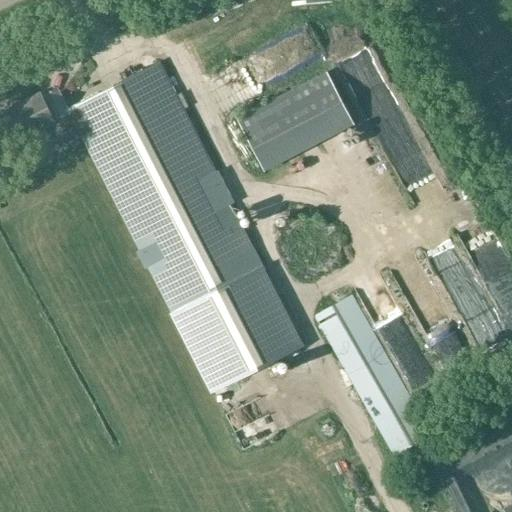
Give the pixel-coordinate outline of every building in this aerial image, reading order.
[(314,32),(269,53),(274,64),(281,61),(284,65),(321,47),(314,32)] [(302,347),(262,268),(158,63),(69,109),(71,113),(55,121),(40,93),(0,113),(0,114),(14,143),(45,127),(56,150),(84,136),(174,314),(169,316),(211,395),(302,347)] [(235,67),(236,91),(249,91),(248,81),(267,80),(266,65),(235,67)] [(350,120),(326,66),(234,107),(247,135),(251,133),(263,159),(350,120)] [(437,195),(384,92),(364,103),(416,205),(437,195)] [(285,229),(283,232),(281,237),(279,247),(281,256),(285,265),(292,272),(300,276),(310,277),(319,276),(328,272),(334,265),(339,256),(340,247),(339,237),(334,229),(328,222),(319,218),(310,216),(300,218),(292,222),(285,229)] [(511,264),(487,218),(457,234),(511,334),(511,264)] [(445,239),(426,246),(436,273),(456,266),(445,239)] [(441,274),(454,298),(470,290),(457,266),(441,274)] [(351,296),(324,311),(316,316),(395,456),(431,435),(351,296)] [(291,366),(294,379),(316,374),(314,361),(291,366)] [(230,424),(264,407),(257,394),(223,411),(230,424)] [(511,432),(456,459),(463,474),(511,450),(511,432)] [(369,511),(378,507),(360,478),(363,476),(338,436),(308,455),(343,511),(369,511)] [(457,461),(446,464),(453,484),(464,481),(457,461)] [(476,511),(471,489),(459,492),(463,511),(476,511)]
